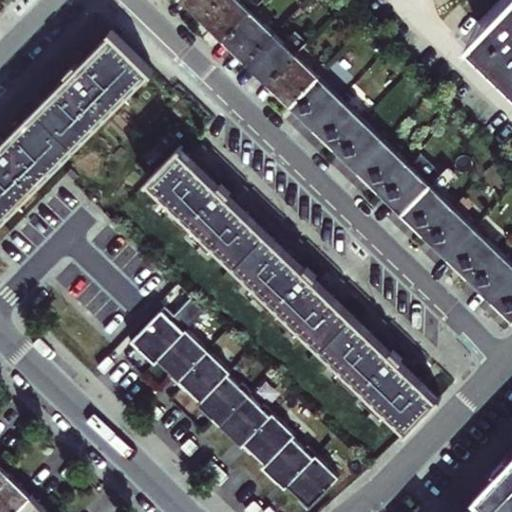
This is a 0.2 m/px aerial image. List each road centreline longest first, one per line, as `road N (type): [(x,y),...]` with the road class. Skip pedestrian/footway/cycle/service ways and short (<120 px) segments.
road 1 (residential): [(505,362),(134,0)]
road 2 (residential): [(0,332),(185,511)]
road 3 (residential): [(505,362),(349,511)]
